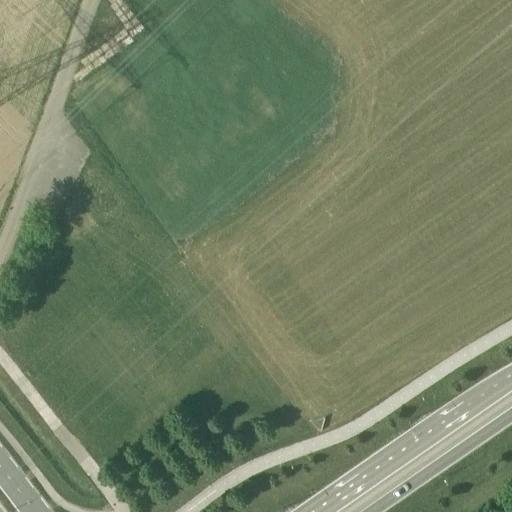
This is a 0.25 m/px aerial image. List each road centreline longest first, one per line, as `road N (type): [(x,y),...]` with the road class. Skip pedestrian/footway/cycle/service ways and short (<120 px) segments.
road 1 (unclassified): [(0,252),(91,0)]
road 2 (secondary): [(511,383),(326,511)]
road 3 (secondary): [(371,511),(511,414)]
